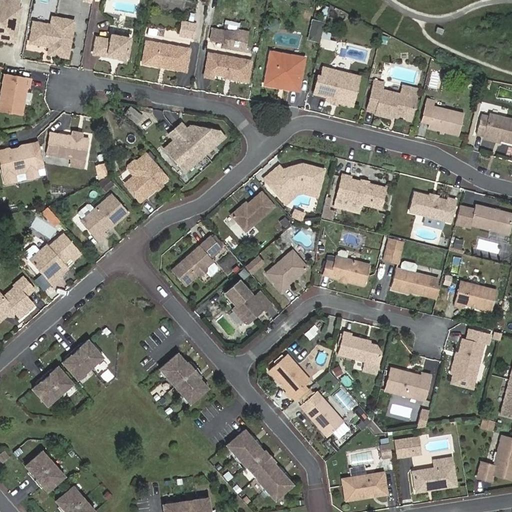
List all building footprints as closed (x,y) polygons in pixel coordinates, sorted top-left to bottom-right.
[(0,43),(14,46),(17,28),(15,27),(19,4),(0,1),(0,43)] [(224,18),(222,26),(237,29),(239,22),(224,18)] [(50,29),(33,26),(29,46),(44,49),(45,47),(48,48),(49,50),(48,58),(67,61),(71,35),(68,35),(69,24),(52,21),(50,29)] [(198,30),(188,28),(186,41),(195,43),(198,30)] [(336,40),(328,39),(330,32),(321,30),(318,46),(334,49),(336,40)] [(219,34),(209,32),(207,45),(217,47),(219,34)] [(109,45),(96,43),(92,59),(107,62),(107,59),(125,63),(129,44),(110,41),(109,45)] [(164,65),(167,68),(185,72),(190,53),(147,44),(142,65),(158,69),(160,64),(164,65)] [(267,70),(272,71),(269,85),(288,89),(287,94),(297,96),(303,64),(269,57),(267,70)] [(203,81),(211,83),(212,79),(224,81),(228,79),(231,79),(230,83),(246,86),(250,68),(208,58),(203,81)] [(272,71),(267,70),(263,90),(268,90),(269,85),(272,71)] [(320,81),(317,81),(312,99),(326,103),(325,105),(331,107),(333,105),(336,106),(335,108),(351,112),(359,83),(322,72),(320,81)] [(29,91),(30,83),(5,78),(0,105),(0,114),(22,118),(27,91),(29,91)] [(288,89),(269,85),(268,90),(287,94),(288,89)] [(380,92),(373,117),(390,122),(390,119),(391,117),(410,122),(415,101),(380,92)] [(140,119),(129,109),(123,115),(135,125),(140,119)] [(463,122),(431,113),(425,133),(457,142),(463,122)] [(511,149),(511,126),(488,120),(487,123),(480,120),(475,139),(511,149)] [(217,133),(188,125),(183,130),(177,123),(165,134),(171,140),(161,149),(182,174),(223,139),(217,133)] [(88,141),(58,136),(54,157),(83,162),(88,141)] [(12,148),(0,150),(0,156),(6,184),(19,181),(17,173),(20,169),(25,168),(28,170),(29,178),(40,175),(33,143),(22,146),(19,149),(15,151),(12,148)] [(164,180),(143,156),(135,163),(131,162),(124,169),(132,178),(128,181),(132,185),(127,190),(138,203),(154,189),(152,187),(156,184),(157,186),(164,180)] [(276,166),(262,179),(278,197),(291,187),(301,183),(316,187),(321,168),(299,163),(284,168),(283,171),(279,171),(279,169),(276,166)] [(349,178),(340,176),(335,199),(378,211),(383,190),(349,181),(349,178)] [(128,181),(122,185),(127,190),(132,185),(128,181)] [(291,187),(278,197),(284,203),(295,193),(301,191),(314,194),(316,187),(301,183),(291,187)] [(49,190),(52,199),(64,195),(61,185),(49,190)] [(237,206),(228,214),(242,230),(270,207),(258,192),(244,204),(239,208),(237,206)] [(125,214),(108,196),(78,221),(96,242),(103,237),(100,233),(109,225),(111,227),(125,214)] [(449,226),(454,205),(446,202),(446,205),(418,198),(413,217),(424,220),(449,226)] [(333,207),(357,213),(359,206),(334,199),(333,207)] [(45,206),(39,212),(52,226),(58,220),(45,206)] [(301,220),(304,213),(295,209),(292,216),(301,220)] [(511,218),(473,209),(469,227),(507,237),(511,218)] [(328,220),(330,212),(323,211),(321,218),(328,220)] [(442,225),(424,220),(422,228),(440,233),(442,225)] [(76,248),(63,234),(49,247),(47,246),(29,261),(50,284),(60,276),(55,270),(63,263),(61,261),(76,248)] [(209,237),(169,270),(182,285),(196,274),(200,275),(205,271),(204,266),(212,260),(208,257),(218,248),(209,237)] [(451,247),(460,249),(462,239),(452,237),(451,247)] [(401,243),(389,240),(384,260),(397,263),(401,243)] [(439,243),(437,250),(443,251),(445,245),(439,243)] [(289,253),(262,276),(279,295),(285,289),(284,288),(304,271),(289,253)] [(256,254),(243,266),(249,274),(263,262),(256,254)] [(457,273),(460,258),(454,257),(451,272),(457,273)] [(331,265),(323,262),(320,276),(337,280),(343,282),(362,287),(367,268),(333,259),(331,265)] [(393,271),(389,289),(424,298),(429,280),(393,271)] [(24,296),(32,288),(22,278),(14,285),(16,287),(3,299),(0,295),(0,319),(6,314),(7,310),(10,307),(18,316),(32,304),(24,296)] [(257,293),(251,298),(237,282),(222,294),(233,307),(229,310),(240,324),(244,325),(250,320),(248,318),(259,309),(261,313),(268,307),(257,293)] [(457,285),(453,304),(461,307),(488,314),(493,294),(457,285)] [(215,322),(229,333),(234,326),(220,315),(215,322)] [(303,333),(308,338),(317,330),(312,324),(303,333)] [(463,342),(459,341),(456,356),(453,355),(448,376),(472,384),(481,347),(485,348),(487,338),(466,332),(463,342)] [(347,337),(340,335),(334,358),(361,365),(358,375),(371,378),(377,357),(373,349),(358,346),(359,343),(347,340),(347,337)] [(100,357),(86,340),(78,346),(76,344),(66,354),(67,355),(60,362),(75,379),(100,357)] [(159,368),(189,404),(207,388),(198,378),(200,376),(188,362),(186,363),(177,353),(159,368)] [(288,354),(269,369),(287,391),(285,392),(290,398),(311,381),(288,354)] [(511,362),(497,418),(511,421),(511,362)] [(70,383),(55,366),(48,373),(46,371),(35,380),(37,382),(30,388),(45,406),(70,383)] [(420,404),(426,379),(418,377),(417,380),(388,372),(381,392),(420,404)] [(340,418),(318,393),(302,407),(323,432),(340,418)] [(357,405),(351,410),(363,424),(369,419),(357,405)] [(418,412),(413,429),(421,428),(425,414),(418,412)] [(479,418),(477,428),(491,430),(493,420),(479,418)] [(260,448),(240,426),(222,442),(271,497),(289,481),(269,459),(266,455),(267,453),(261,447),(260,448)] [(493,475),(511,479),(511,438),(503,436),(500,444),(488,441),(478,477),(491,482),(493,475)] [(407,441),(391,443),(393,459),(409,457),(407,441)] [(378,445),(381,458),(391,455),(387,442),(378,445)] [(40,451),(23,466),(29,473),(27,474),(36,485),(38,484),(45,491),(62,476),(40,451)] [(450,466),(410,472),(414,492),(453,486),(450,466)] [(362,495),(384,492),(381,473),(341,480),(344,501),(362,498),(362,495)] [(70,486),(53,501),(59,508),(57,510),(59,511),(91,511),(92,511),(70,486)] [(206,511),(204,500),(159,507),(159,511),(206,511)]
